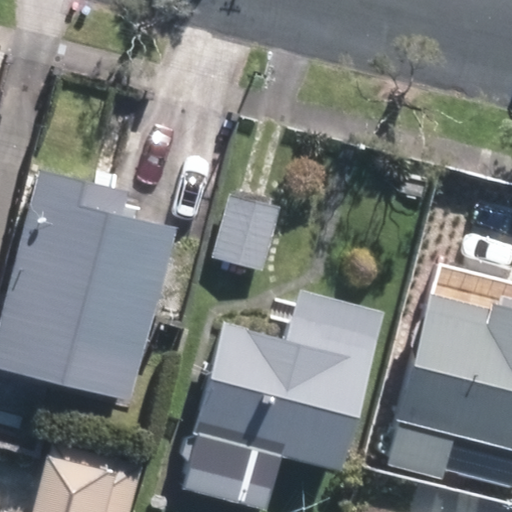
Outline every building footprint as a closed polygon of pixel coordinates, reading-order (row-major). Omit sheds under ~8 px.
[(0,364),(117,395),(163,221),(110,207),(115,188),(29,166),(0,276),(0,364)] [(272,204),(222,191),(207,256),(256,268),(272,204)] [(331,467),(372,307),(287,286),(274,334),(210,319),(182,429),(187,431),(173,487),(257,509),(272,451),(331,467)] [(495,308),(432,294),(392,464),(447,477),(449,471),(511,485),(511,303),(497,300),(495,308)] [(126,511),(135,478),(52,458),(38,511),(12,511),(4,510),(3,511),(126,511)]
